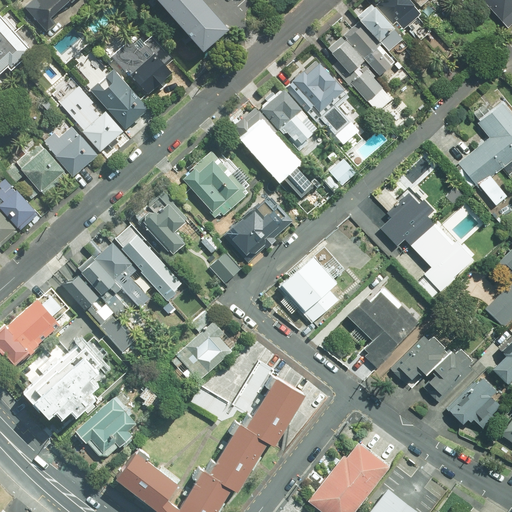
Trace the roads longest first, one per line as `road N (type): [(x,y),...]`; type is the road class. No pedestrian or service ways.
road 1 (residential): [(0,288),(322,0)]
road 2 (residential): [(353,394),(511,496)]
road 3 (residential): [(353,394),(235,301)]
road 4 (residential): [(259,511),(353,394)]
